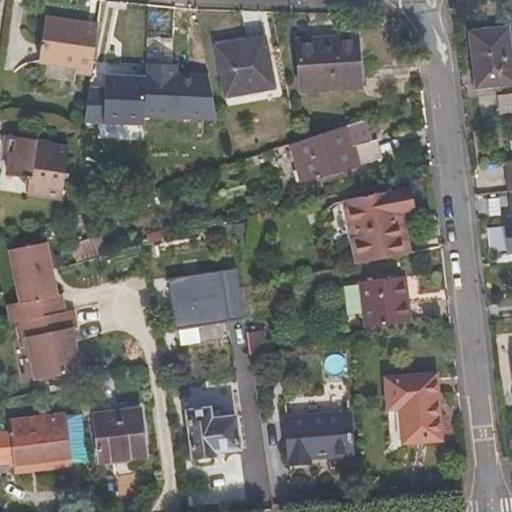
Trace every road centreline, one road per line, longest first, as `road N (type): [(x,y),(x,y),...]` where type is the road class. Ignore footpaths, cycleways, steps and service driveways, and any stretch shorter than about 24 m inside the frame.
road 1 (unclassified): [(426,0),(492,511)]
road 2 (unknown): [(286,511),(274,390)]
